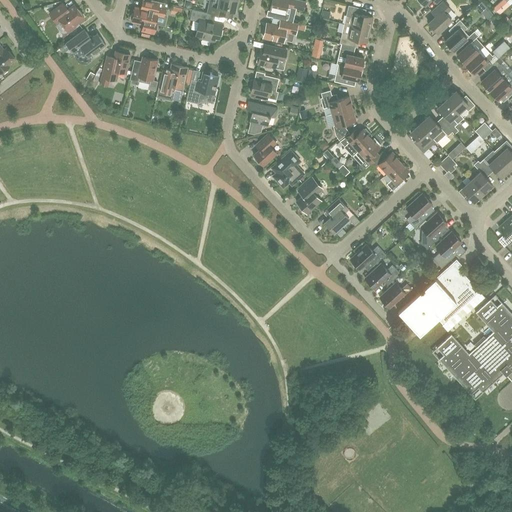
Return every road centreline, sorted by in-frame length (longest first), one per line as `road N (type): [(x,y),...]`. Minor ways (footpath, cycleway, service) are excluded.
road 1 (residential): [(332,257),(230,153),(225,131),(238,71),(228,50)]
road 2 (residential): [(109,22),(123,38),(213,59),(228,50)]
road 3 (residential): [(393,134),(372,101),(390,15)]
road 4 (residential): [(332,257),(426,172)]
